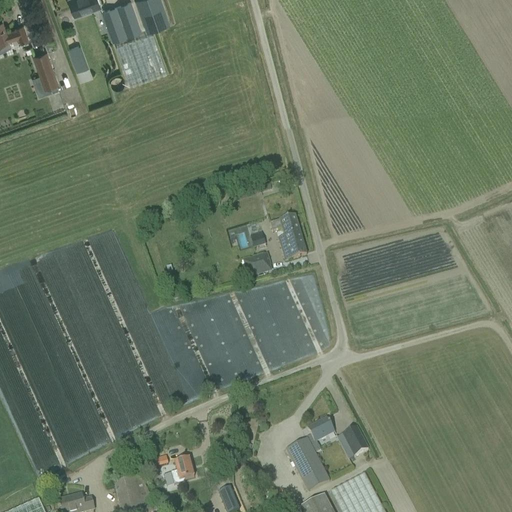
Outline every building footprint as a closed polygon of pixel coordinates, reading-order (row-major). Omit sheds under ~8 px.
[(69,0),(73,8),(75,16),(102,7),(99,0),(69,0)] [(148,32),(171,24),(162,0),(137,0),(148,32)] [(113,41),(133,34),(142,31),(132,2),(103,12),(106,21),(113,41)] [(12,46),(10,40),(20,36),(22,43),(29,40),(27,35),(24,25),(16,28),(16,29),(5,33),(1,22),(0,22),(0,52),(6,50),(10,47),(12,46)] [(131,86),(167,73),(152,32),(117,46),(131,86)] [(77,72),(88,68),(80,44),(69,49),(77,72)] [(33,78),(40,96),(59,89),(58,85),(59,85),(48,51),(34,56),(41,75),(33,78)] [(285,220),(270,225),(272,232),(281,229),(283,237),(278,239),(285,263),(306,256),(295,217),(285,220)] [(262,233),(250,237),(254,249),(265,245),(262,233)] [(244,279),(250,278),(271,272),(266,256),(242,262),(245,273),(243,273),(244,279)] [(172,294),(163,295),(165,303),(173,301),(172,294)] [(329,483),(315,455),(321,452),(316,444),(334,434),(331,428),(327,419),(307,430),(311,439),(307,441),(286,452),(290,461),(308,494),(329,483)] [(354,459),(368,451),(356,429),(342,436),(336,439),(348,462),(350,461),(354,459)] [(183,484),(184,480),(194,478),(192,470),(189,460),(174,464),(177,473),(171,475),(174,487),(183,484)] [(156,511),(140,478),(118,483),(116,475),(111,476),(120,511),(156,511)] [(382,511),(364,477),(330,494),(339,511),(382,511)] [(231,487),(219,491),(226,511),(234,511),(239,510),(231,488),(231,487)] [(91,511),(94,511),(91,500),(83,502),(81,496),(72,498),(72,500),(58,504),(60,511),(91,511)] [(296,511),(297,511),(332,511),(324,496),(296,511)] [(16,511),(42,511),(38,502),(16,511)]
